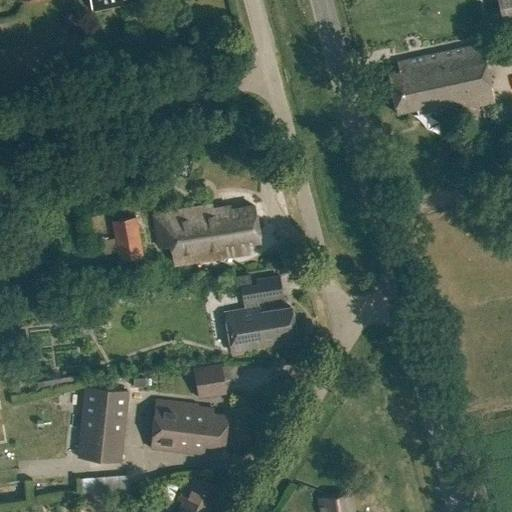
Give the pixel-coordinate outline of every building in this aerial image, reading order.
[(89,0),(91,9),(140,0),(89,0)] [(511,0),(496,0),(503,31),(511,29),(511,0)] [(398,63),(400,72),(387,74),(395,114),(415,110),(416,115),(431,111),(432,116),(493,104),(481,45),(398,63)] [(164,210),(172,263),(249,251),(247,240),(259,239),(254,203),(229,207),(229,203),(212,206),(212,203),(164,210)] [(113,235),(99,237),(101,251),(115,249),(116,257),(141,254),(135,214),(110,218),(113,235)] [(229,287),(250,283),(248,274),(227,277),(229,287)] [(223,311),(229,351),(295,339),(289,306),(258,311),(257,301),(281,296),(277,275),(254,279),(255,284),(239,286),(243,308),(223,311)] [(62,311),(62,322),(80,321),(80,311),(62,311)] [(7,365),(11,392),(22,390),(18,363),(7,365)] [(219,363),(190,368),(195,396),(224,391),(219,363)] [(84,386),(77,457),(119,461),(125,389),(84,386)] [(195,406),(196,403),(153,398),(148,446),(202,451),(203,443),(221,445),(224,414),(210,413),(211,408),(195,406)] [(203,511),(214,486),(186,475),(177,499),(182,501),(177,511),(203,511)] [(77,480),(78,494),(130,490),(129,476),(77,480)] [(352,511),(349,493),(318,499),(320,511),(352,511)]
